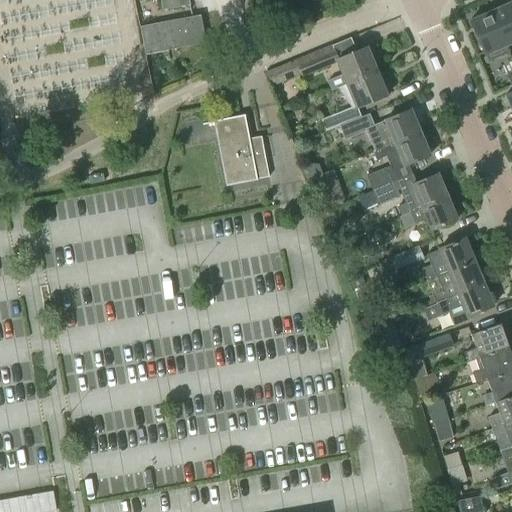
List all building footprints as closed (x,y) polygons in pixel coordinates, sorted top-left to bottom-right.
[(0,0),(0,89),(34,85),(35,92),(90,86),(88,70),(111,67),(103,0),(0,0)] [(187,0),(158,0),(161,10),(188,5),(187,0)] [(511,43),(511,8),(509,3),(490,12),(505,46),(511,43)] [(505,46),(490,12),(469,21),(487,62),(508,53),(505,46)] [(199,16),(139,27),(144,55),(205,44),(199,16)] [(331,49),(295,64),(300,76),(335,62),(345,84),(375,71),(364,47),(336,60),(331,49)] [(349,107),(319,120),(324,132),(339,125),(359,117),(356,108),(385,96),(375,71),(345,84),(335,88),(349,107)] [(359,117),(339,125),(344,137),(364,129),(374,152),(418,133),(409,110),(383,121),(383,122),(372,126),(367,115),(360,118),(359,117)] [(242,117),(213,122),(225,186),(267,178),(260,137),(247,140),(242,117)] [(418,133),(374,152),(371,153),(375,161),(385,157),(389,166),(391,171),(402,166),(402,167),(407,165),(428,156),(418,133)] [(389,166),(364,176),(371,191),(391,183),(395,181),(411,174),(407,165),(402,167),(402,166),(391,171),(389,166)] [(415,183),(411,174),(395,181),(404,204),(396,207),(400,216),(445,197),(436,175),(415,183)] [(332,177),(322,181),(327,196),(338,192),(332,177)] [(391,183),(371,191),(377,206),(397,197),(399,197),(397,192),(395,192),(391,183)] [(400,216),(398,217),(403,229),(424,220),(429,231),(455,220),(445,197),(400,216)] [(429,266),(420,270),(425,282),(472,262),(463,239),(437,250),(437,251),(425,256),(429,266)] [(416,248),(389,260),(394,272),(421,260),(416,248)] [(472,262),(425,282),(434,303),(444,299),(482,285),(472,262)] [(435,305),(421,310),(426,321),(460,307),(465,318),(491,307),(482,285),(444,299),(434,303),(435,305)] [(474,349),(463,353),(466,362),(506,348),(503,340),(507,338),(502,323),(498,325),(498,324),(469,335),(474,349)] [(391,324),(371,332),(380,355),(400,347),(391,324)] [(418,344),(422,357),(453,346),(448,333),(418,344)] [(511,347),(509,347),(506,348),(466,362),(471,376),(468,377),(470,385),(474,383),(474,384),(486,380),(511,370),(511,347)] [(490,393),(480,397),(484,407),(494,403),(511,396),(511,370),(486,380),(490,393)] [(433,373),(418,378),(421,386),(435,382),(433,373)] [(498,414),(487,418),(491,429),(511,422),(511,396),(494,403),(498,414)] [(444,411),(429,415),(432,424),(447,419),(444,411)] [(447,419),(432,424),(434,432),(449,428),(447,419)] [(511,422),(491,429),(499,451),(498,452),(511,447),(511,422)] [(506,473),(492,478),(496,488),(511,482),(511,447),(498,452),(506,473)] [(458,457),(443,461),(445,469),(460,465),(458,457)] [(460,465),(445,469),(448,478),(463,473),(460,465)] [(477,495),(454,500),(457,511),(478,511),(481,511),(477,495)]
